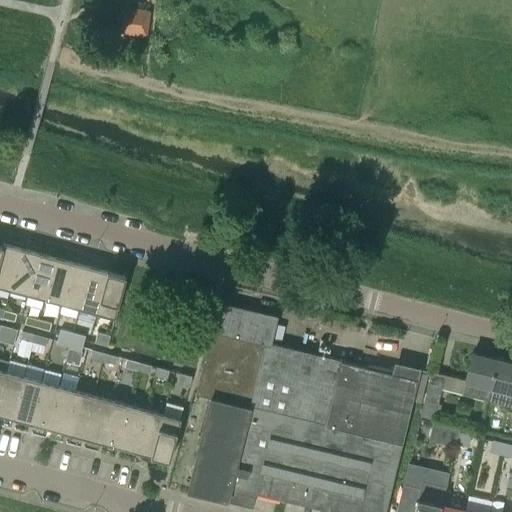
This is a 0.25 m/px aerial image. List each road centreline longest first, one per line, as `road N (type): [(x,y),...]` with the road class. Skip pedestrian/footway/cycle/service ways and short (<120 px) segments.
road 1 (residential): [(511,330),(0,203)]
road 2 (residential): [(129,500),(0,469)]
